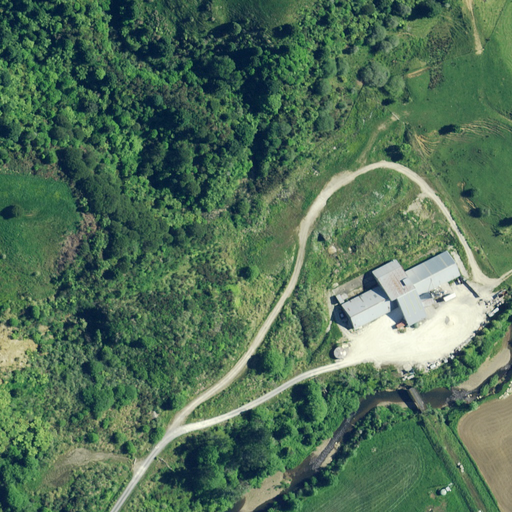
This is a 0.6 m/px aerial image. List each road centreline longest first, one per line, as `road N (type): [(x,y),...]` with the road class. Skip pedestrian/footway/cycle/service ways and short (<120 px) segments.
road 1 (track): [(117,511),(167,438),(240,412),(316,371),(395,349),(511,274)]
road 2 (track): [(483,511),(395,349)]
